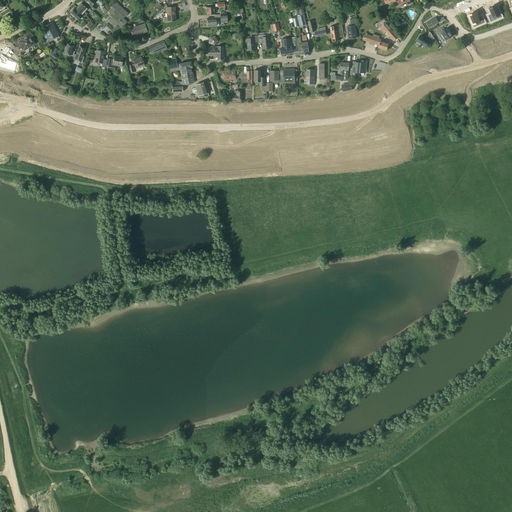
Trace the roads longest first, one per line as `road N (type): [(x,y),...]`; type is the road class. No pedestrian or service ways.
road 1 (track): [(458,201),(476,152),(391,172),(135,187),(0,169)]
road 2 (unclassified): [(0,98),(99,126),(328,122),(375,111),(425,80),(479,65)]
road 3 (residential): [(210,64),(344,50),(391,58),(426,7)]
road 4 (track): [(111,186),(123,289),(0,316)]
road 5 (residential): [(58,10),(72,26),(131,46),(192,24)]
